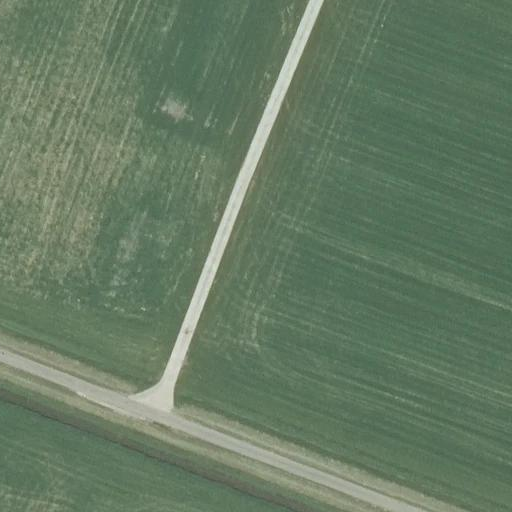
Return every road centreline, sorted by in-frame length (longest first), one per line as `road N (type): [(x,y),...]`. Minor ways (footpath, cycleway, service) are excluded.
road 1 (unknown): [(149,413),(320,0)]
road 2 (unclassified): [(406,511),(0,356)]
